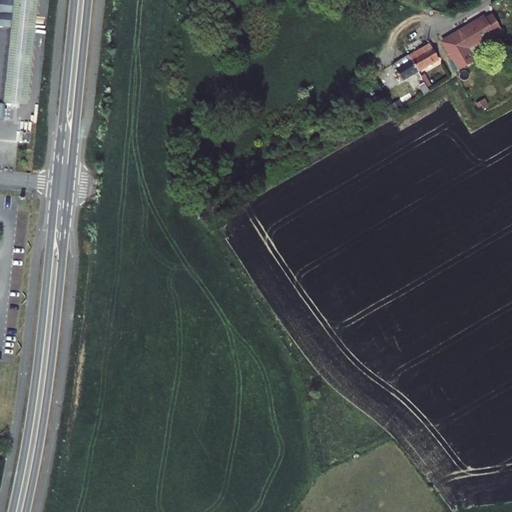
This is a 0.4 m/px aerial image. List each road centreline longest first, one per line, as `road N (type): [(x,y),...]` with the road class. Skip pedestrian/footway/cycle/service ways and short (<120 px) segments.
road 1 (primary): [(56,183),(12,511)]
road 2 (primary): [(25,511),(43,424),(69,184)]
road 3 (primary): [(69,184),(88,0)]
road 4 (primary): [(73,0),(56,183)]
